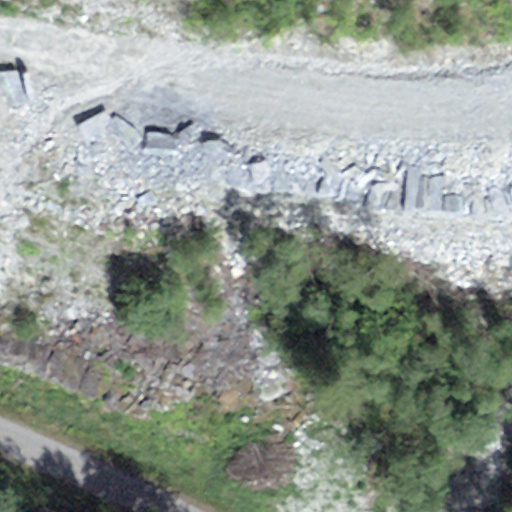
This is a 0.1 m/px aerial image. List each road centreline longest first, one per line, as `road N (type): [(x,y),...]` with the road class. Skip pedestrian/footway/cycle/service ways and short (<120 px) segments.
road 1 (track): [(0,232),(330,112),(457,77),(511,93)]
road 2 (unclassified): [(166,511),(0,434)]
